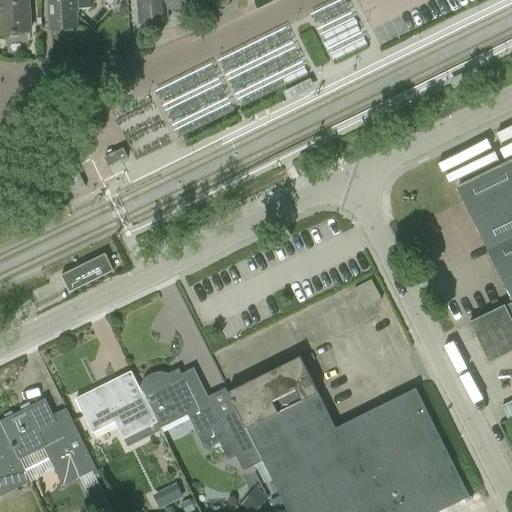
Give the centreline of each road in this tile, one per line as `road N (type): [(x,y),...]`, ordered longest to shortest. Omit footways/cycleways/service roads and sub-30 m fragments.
road 1 (unclassified): [(0,346),(354,178)]
road 2 (unclassified): [(511,500),(354,178)]
road 3 (unclassified): [(1,79),(136,73),(299,0)]
road 4 (unclassified): [(354,178),(511,100)]
